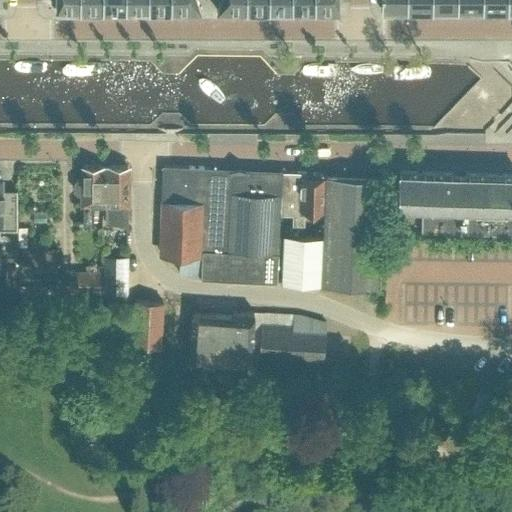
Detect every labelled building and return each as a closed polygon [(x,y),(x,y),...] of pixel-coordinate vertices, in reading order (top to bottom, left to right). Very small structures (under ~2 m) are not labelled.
[(267,0),(245,0),(245,8),(268,8),(267,0)] [(290,0),(267,0),(268,8),(291,8),(290,0)] [(290,0),(291,8),(313,8),(313,0),(290,0)] [(313,0),(313,8),(337,8),(336,0),(313,0)] [(82,221),(93,221),(93,201),(104,201),(105,164),(83,163),(82,177),(76,177),(73,181),(73,189),(77,192),(82,192),(82,221)] [(176,271),(200,272),(204,164),(162,163),(159,248),(164,253),(177,254),(176,271)] [(117,201),(117,222),(126,222),(127,164),(105,164),(104,201),(117,201)] [(280,212),(282,168),(282,167),(204,164),(200,272),(200,276),(276,279),(279,212),(280,212)] [(309,208),(324,208),(326,174),(305,173),(305,169),(282,168),(280,212),(292,212),(291,222),(304,223),(304,212),(308,212),(309,208)] [(420,230),(457,231),(459,171),(399,169),(398,203),(421,204),(420,230)] [(511,172),(459,171),(457,231),(511,232),(511,172)] [(323,233),(322,233),(318,282),(377,284),(381,176),(326,174),(324,208),(323,233)] [(0,227),(16,227),(16,188),(0,188),(0,227)] [(281,280),(318,282),(322,233),(283,232),(281,280)] [(18,247),(18,262),(56,262),(58,262),(58,246),(18,247)] [(57,279),(56,262),(18,262),(18,279),(57,279)] [(100,269),(62,269),(62,291),(100,291),(100,269)] [(103,270),(102,291),(125,291),(125,280),(116,280),(116,270),(103,270)] [(56,282),(19,282),(19,291),(56,291),(56,282)] [(167,304),(178,306),(181,289),(170,287),(167,304)] [(134,298),(132,342),(160,344),(162,300),(134,298)] [(233,310),(224,309),(221,353),(251,355),(255,307),(234,306),(233,310)] [(190,351),(221,353),(224,309),(193,307),(190,351)] [(261,323),(259,352),(324,356),(325,330),(292,328),(292,325),(261,323)]
